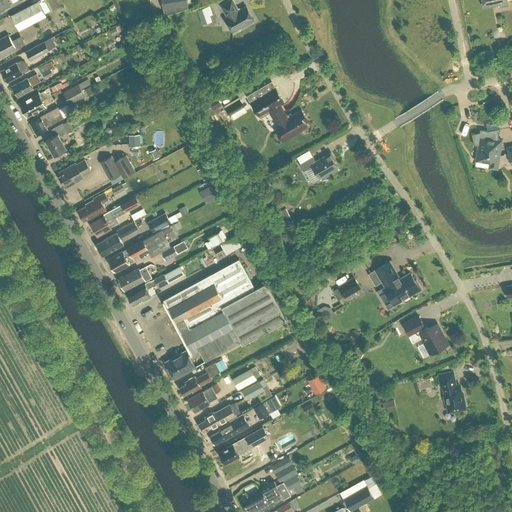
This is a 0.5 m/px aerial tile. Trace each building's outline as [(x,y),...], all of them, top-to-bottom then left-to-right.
[(0,0),(0,11),(5,9),(3,4),(8,1),(7,0),(0,0)] [(38,0),(11,14),(19,29),(46,15),(38,0)] [(227,16),(225,17),(233,31),(236,29),(240,29),(240,27),(254,19),(246,5),(240,9),(239,8),(237,8),(237,7),(233,0),(228,0),(220,4),(227,16)] [(211,6),(199,10),(204,24),(213,21),(211,15),(214,14),(211,6)] [(0,38),(0,57),(16,49),(25,44),(21,36),(12,41),(8,34),(0,38)] [(25,50),(30,60),(49,49),(44,40),(25,50)] [(136,51),(130,54),(134,61),(140,58),(136,51)] [(146,65),(142,58),(135,62),(137,65),(140,63),(142,67),(146,65)] [(7,81),(23,73),(22,72),(29,68),(25,60),(20,60),(17,62),(16,61),(1,70),(7,81)] [(42,72),(45,78),(53,73),(51,70),(55,68),(51,61),(47,63),(47,62),(38,67),(41,72),(42,72)] [(147,68),(132,76),(135,81),(150,73),(147,68)] [(27,77),(12,85),(18,95),(33,87),(32,85),(40,80),(37,73),(28,78),(27,77)] [(79,83),(64,92),(70,103),(85,95),(79,83)] [(91,85),(85,88),(89,95),(94,92),(91,85)] [(275,87),(251,101),(259,115),(269,109),(277,123),(276,123),(279,127),(276,129),(282,140),(307,125),(305,121),(308,119),(301,109),(288,117),(279,103),(284,100),(275,87)] [(38,91),(20,101),(24,109),(51,94),(50,92),(47,94),(45,90),(39,93),(38,91)] [(51,94),(24,109),(28,116),(41,108),(42,109),(47,106),(45,104),(53,100),(51,94)] [(214,97),(208,101),(212,108),(219,104),(214,97)] [(94,113),(102,108),(100,103),(64,122),(53,128),(56,134),(45,139),(54,155),(67,148),(60,136),(68,131),(96,116),(94,113)] [(68,104),(59,108),(64,117),(72,112),(68,104)] [(248,111),(244,104),(231,112),(234,118),(248,111)] [(58,106),(30,121),(37,133),(47,127),(47,126),(64,117),(58,106)] [(142,135),(147,132),(144,125),(138,128),(142,135)] [(474,144),(478,145),(476,160),(490,162),(489,167),(497,168),(501,139),(498,139),(500,128),(487,130),(481,129),(480,132),(472,133),(474,144)] [(141,133),(130,134),(131,145),(141,145),(141,133)] [(156,148),(149,151),(153,159),(159,156),(156,148)] [(310,149),(296,154),(299,161),(312,155),(310,149)] [(126,154),(122,156),(115,160),(112,155),(100,161),(110,179),(120,173),(123,178),(135,171),(126,154)] [(313,155),(299,163),(303,170),(312,165),(321,180),(339,169),(330,154),(316,162),(313,155)] [(59,171),(61,174),(59,175),(66,187),(84,177),(83,175),(91,170),(85,159),(76,163),(75,162),(59,171)] [(203,166),(197,170),(200,175),(206,171),(203,166)] [(126,190),(123,183),(112,189),(116,196),(126,190)] [(220,197),(214,185),(201,191),(207,203),(220,197)] [(94,199),(86,203),(87,205),(78,209),(84,220),(90,216),(91,218),(102,212),(102,211),(106,209),(103,203),(108,200),(104,192),(98,195),(93,198),(94,199)] [(105,215),(91,222),(97,233),(111,226),(108,219),(113,216),(114,217),(125,210),(122,203),(110,210),(110,209),(104,213),(105,215)] [(185,205),(178,208),(182,215),(189,212),(185,205)] [(143,207),(131,213),(133,219),(146,213),(143,207)] [(286,208),(277,213),(283,225),(290,221),(286,213),(288,212),(286,208)] [(166,212),(147,222),(153,231),(171,221),(166,212)] [(123,243),(120,237),(138,228),(134,221),(116,231),(96,242),(103,254),(123,243)] [(222,229),(204,239),(208,247),(226,237),(222,229)] [(131,260),(133,258),(132,256),(148,248),(152,255),(161,250),(165,259),(178,253),(178,252),(188,247),(184,239),(170,246),(161,230),(123,250),(107,258),(109,262),(111,261),(115,270),(130,263),(130,262),(132,261),(131,260)] [(223,248),(216,252),(219,257),(244,243),(239,234),(221,244),(223,248)] [(239,258),(163,299),(191,352),(199,348),(205,359),(240,339),(242,343),(287,318),(267,281),(255,287),(239,258)] [(387,262),(392,259),(370,271),(370,272),(375,269),(385,286),(384,287),(386,290),(379,294),(388,308),(400,301),(399,301),(404,298),(405,301),(411,297),(409,295),(417,291),(417,292),(422,289),(416,279),(415,280),(410,272),(399,278),(398,276),(396,278),(387,262)] [(181,264),(173,268),(178,277),(186,273),(181,264)] [(118,277),(125,289),(145,279),(145,280),(152,277),(146,265),(140,269),(139,267),(118,277)] [(126,293),(132,305),(143,299),(144,300),(152,295),(148,288),(153,286),(157,284),(159,287),(169,282),(164,273),(151,280),(150,280),(126,293)] [(354,276),(338,285),(345,297),(361,287),(354,276)] [(419,315),(403,323),(413,341),(421,337),(430,353),(448,343),(437,323),(426,329),(419,315)] [(358,346),(354,355),(360,357),(363,349),(358,346)] [(165,361),(168,365),(167,367),(170,373),(173,374),(175,378),(196,366),(186,349),(165,361)] [(188,382),(180,386),(184,394),(192,389),(193,391),(201,386),(200,385),(212,378),(210,376),(220,371),(215,361),(205,367),(207,371),(196,377),(195,375),(187,380),(188,382)] [(250,367),(232,377),(238,389),(257,378),(250,367)] [(443,388),(445,394),(444,396),(445,402),(446,403),(448,411),(451,411),(452,412),(456,411),(456,410),(465,408),(466,406),(464,398),(463,398),(460,385),(459,384),(456,384),(453,370),(439,373),(438,375),(441,386),(443,388)] [(319,373),(307,379),(315,393),(327,387),(319,373)] [(242,389),(247,399),(265,389),(260,379),(242,389)] [(188,398),(195,409),(209,401),(218,396),(215,392),(221,389),(217,382),(211,385),(203,390),(188,398)] [(274,395),(253,407),(260,418),(281,406),(274,395)] [(391,400),(382,401),(384,412),(393,410),(391,400)] [(311,402),(302,407),(306,413),(314,408),(311,402)] [(199,422),(203,430),(213,425),(213,426),(219,422),(220,423),(236,415),(230,403),(222,408),(223,409),(215,413),(214,411),(207,415),(208,417),(199,422)] [(219,430),(210,435),(215,443),(224,438),(224,439),(236,432),(249,424),(243,413),(229,421),(230,423),(227,424),(219,429),(219,430)] [(263,426),(246,435),(252,446),(268,437),(263,426)] [(220,451),(222,454),(221,455),(226,463),(239,455),(237,452),(247,446),(244,440),(234,445),(232,443),(227,446),(227,447),(220,451)] [(288,455),(271,465),(275,472),(292,462),(288,455)] [(378,471),(340,490),(350,510),(385,492),(378,480),(382,478),(378,471)] [(285,481),(289,488),(300,482),(296,475),(285,481)] [(263,490),(242,502),(246,509),(276,493),(280,491),(277,485),(274,480),(261,488),(263,490)] [(276,493),(246,509),(247,511),(260,511),(272,506),(272,505),(280,501),(291,495),(284,481),(277,485),(280,491),(276,493)] [(289,511),(295,509),(291,502),(278,509),(280,511),(289,511)]
